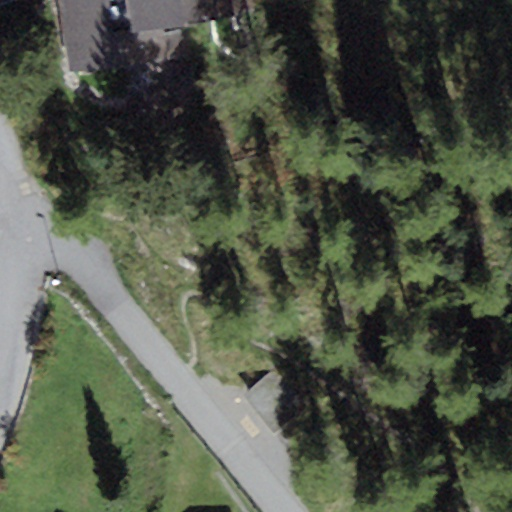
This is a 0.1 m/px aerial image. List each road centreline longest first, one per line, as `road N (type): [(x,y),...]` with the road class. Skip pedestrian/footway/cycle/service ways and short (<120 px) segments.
road 1 (residential): [(294,511),(70,246),(10,218)]
road 2 (residential): [(0,365),(12,280),(10,218)]
